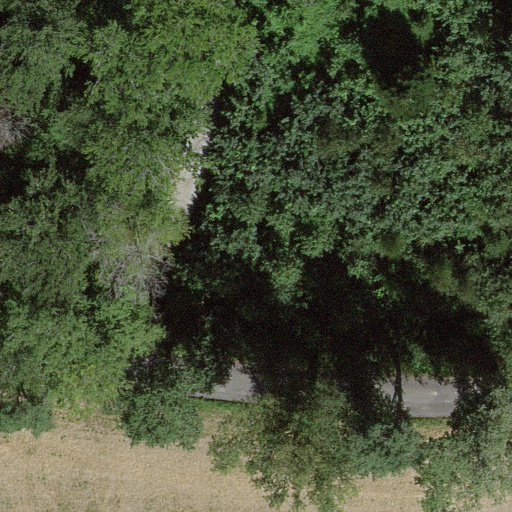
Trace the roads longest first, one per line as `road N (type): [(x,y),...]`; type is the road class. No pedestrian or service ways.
road 1 (unclassified): [(0,364),(447,405),(511,391)]
road 2 (track): [(119,374),(214,78),(216,0)]
